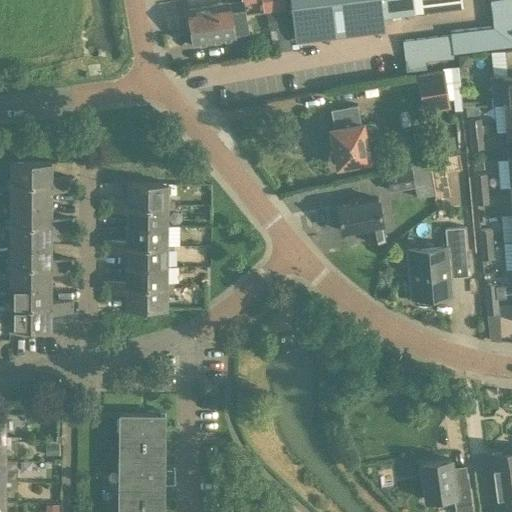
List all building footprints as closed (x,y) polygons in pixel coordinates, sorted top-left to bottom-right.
[(413,12),(411,0),(289,0),(294,39),(368,30),(366,18),(382,16),(413,12)] [(411,0),(413,12),(437,9),(436,0),(411,0)] [(436,0),(437,9),(462,6),(460,0),(436,0)] [(228,2),(186,9),(190,29),(218,24),(217,20),(231,18),(230,17),(244,15),(242,1),(228,3),(228,2)] [(490,3),(491,15),(510,12),(509,1),(490,3)] [(283,10),(266,12),(269,29),(286,27),(283,10)] [(491,15),(493,26),(511,41),(511,25),(510,12),(491,15)] [(190,29),(192,44),(234,38),(234,37),(248,35),(244,15),(230,17),(231,18),(217,20),(218,24),(190,29)] [(511,41),(493,26),(480,28),(482,47),(511,43),(511,41)] [(480,28),(466,30),(468,49),(482,47),(480,28)] [(450,31),(451,35),(452,51),(468,49),(466,30),(450,31)] [(451,35),(438,36),(441,58),(450,57),(450,51),(452,51),(451,35)] [(438,36),(426,38),(429,59),(441,58),(438,36)] [(426,38),(414,39),(417,61),(429,59),(426,38)] [(405,62),(417,61),(414,39),(402,41),(405,62)] [(511,49),(505,50),(506,75),(500,75),(502,103),(511,102),(511,49)] [(468,54),(458,56),(459,66),(469,64),(468,54)] [(449,106),(442,69),(417,74),(423,111),(449,106)] [(511,102),(502,103),(505,131),(511,130),(511,102)] [(367,159),(364,139),(371,138),(374,136),(377,132),(375,125),(372,122),(368,122),(359,123),(356,105),(330,109),(333,128),(330,128),(334,150),(330,154),(331,160),(336,161),(336,164),(367,159)] [(467,119),(469,134),(481,133),(480,118),(467,119)] [(481,133),(469,134),(470,149),(483,148),(481,133)] [(453,137),(437,140),(439,150),(455,147),(453,137)] [(472,161),(473,169),(483,168),(482,160),(472,161)] [(50,182),(50,189),(61,189),(61,176),(50,176),(50,161),(10,161),(10,178),(4,178),(4,182),(50,182)] [(385,172),(388,189),(414,185),(411,167),(385,172)] [(472,174),(474,189),(487,188),(486,173),(472,174)] [(72,176),(61,176),(61,189),(72,189),(72,176)] [(10,186),(10,203),(50,203),(50,189),(50,182),(4,182),(4,186),(10,186)] [(125,203),(172,203),(172,199),(167,199),(167,182),(126,182),(126,196),(125,203)] [(487,188),(474,189),(475,197),(476,204),(488,203),(487,188)] [(104,209),(115,209),(115,196),(104,196),(104,209)] [(126,196),(115,196),(115,209),(125,209),(125,223),(167,224),(167,207),(172,207),(172,203),(125,203),(126,196)] [(381,223),(377,198),(360,201),(359,197),(352,199),(352,203),(335,206),(340,231),(365,226),(368,242),(382,240),(379,224),(381,223)] [(4,219),(4,223),(50,223),(50,230),(61,230),(61,217),(50,217),(50,203),(10,203),(9,219),(4,219)] [(72,217),(61,217),(61,230),(72,230),(72,217)] [(9,227),(9,243),(50,244),(50,230),(50,223),(4,223),(4,227),(9,227)] [(125,223),(125,237),(125,244),(172,244),(172,240),(167,240),(167,224),(125,223)] [(426,296),(429,301),(443,299),(446,295),(451,294),(448,261),(465,259),(462,226),(444,228),(445,246),(406,249),(410,298),(426,296)] [(479,243),(492,242),(491,228),(477,229),(479,243)] [(104,250),(115,250),(115,237),(104,237),(104,250)] [(125,237),(115,237),(115,250),(125,250),(125,264),(166,265),(167,248),(172,248),(172,244),(125,244),(125,237)] [(493,258),(492,242),(479,243),(480,259),(493,258)] [(4,260),(4,264),(50,265),(50,270),(61,270),(61,257),(50,257),(50,244),(9,243),(9,260),(4,260)] [(72,257),(61,257),(61,270),(72,270),(72,257)] [(9,268),(9,284),(50,285),(50,270),(50,265),(4,264),(4,268),(9,268)] [(125,264),(125,278),(125,285),(172,285),(172,281),(166,281),(166,265),(125,264)] [(104,291),(115,292),(115,278),(104,278),(104,291)] [(125,278),(115,278),(115,292),(125,292),(125,306),(166,306),(166,289),(172,289),(172,285),(125,285),(125,278)] [(483,284),(484,299),(497,298),(496,285),(496,283),(483,284)] [(511,283),(496,285),(497,298),(511,296),(511,283)] [(4,301),(4,305),(50,305),(50,312),(61,312),(61,299),(50,299),(50,285),(9,284),(9,301),(4,301)] [(485,314),(487,314),(498,313),(497,298),(484,299),(485,314)] [(72,299),(61,299),(61,312),(72,312),(72,299)] [(50,326),(50,312),(50,305),(4,305),(4,309),(9,309),(9,326),(50,326)] [(157,511),(159,414),(119,413),(117,511),(157,511)] [(0,439),(10,440),(10,436),(5,435),(5,419),(0,418),(0,439)] [(0,460),(5,460),(5,444),(10,444),(10,440),(0,439),(0,460)] [(59,455),(58,442),(46,442),(46,455),(59,455)] [(511,511),(511,448),(487,452),(494,511),(511,511)] [(473,511),(468,474),(466,463),(452,465),(451,457),(421,461),(426,497),(453,493),(455,511),(473,511)] [(0,460),(0,480),(10,481),(10,477),(15,477),(17,472),(17,464),(15,460),(5,460),(0,460)] [(395,467),(383,469),(385,477),(396,474),(395,467)] [(0,500),(4,501),(4,485),(10,485),(10,481),(0,480),(0,500)] [(44,502),(44,510),(60,511),(60,502),(44,502)]
